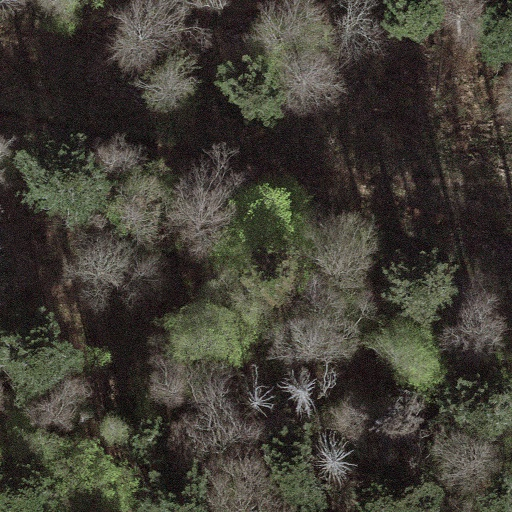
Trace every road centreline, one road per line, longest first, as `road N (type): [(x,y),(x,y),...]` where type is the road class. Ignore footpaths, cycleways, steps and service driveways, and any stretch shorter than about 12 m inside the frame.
road 1 (track): [(0,110),(353,169),(511,181)]
road 2 (track): [(511,295),(155,136)]
